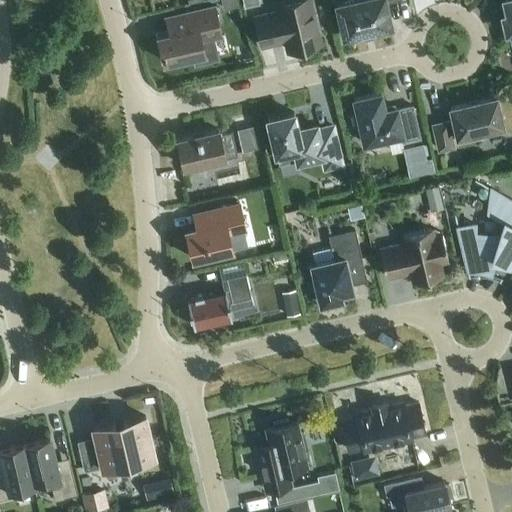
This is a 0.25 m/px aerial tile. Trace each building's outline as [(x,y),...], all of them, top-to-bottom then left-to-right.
[(237,7),(235,0),(221,0),(224,10),(237,7)] [(279,12),(254,17),(261,47),(286,41),(288,51),(320,44),(316,27),(319,23),(317,15),(313,13),(309,0),(291,0),(277,3),(279,12)] [(358,0),(337,5),(344,36),(391,25),(385,2),(394,0),(358,0)] [(511,0),(504,0),(507,15),(503,16),(506,33),(511,32),(511,35),(511,0)] [(215,7),(166,18),(170,34),(158,36),(164,62),(168,62),(169,65),(181,63),(180,59),(194,56),(196,63),(217,59),(212,39),(221,36),(215,7)] [(353,115),(356,130),(360,129),(364,143),(402,135),(403,142),(420,138),(412,106),(397,110),(396,107),(385,110),(381,93),(353,99),(357,114),(353,115)] [(469,103),(450,108),(453,121),(433,125),(439,150),(453,146),(451,138),(457,136),(457,137),(503,126),(496,97),(477,101),(469,103)] [(294,150),(297,163),(322,158),(325,169),(342,165),(333,126),(317,130),(316,126),(298,130),(294,113),(268,119),(276,154),(294,150)] [(253,126),(237,130),(242,152),(259,149),(253,126)] [(174,143),(177,157),(181,156),(184,167),(225,157),(225,159),(237,156),(232,132),(220,135),(219,130),(202,134),(202,133),(194,135),(195,136),(177,140),(178,142),(174,143)] [(431,158),(426,159),(406,164),(409,176),(434,170),(431,158)] [(474,234),(474,224),(458,228),(457,228),(467,271),(469,271),(468,270),(480,271),(490,273),(493,260),(508,264),(508,265),(509,265),(511,260),(511,201),(491,189),(488,212),(504,222),(500,235),(474,234)] [(186,230),(187,233),(183,234),(186,248),(190,247),(193,259),(232,250),(229,235),(245,231),(239,204),(193,214),(196,227),(186,230)] [(362,216),(359,205),(346,208),(349,219),(362,216)] [(380,249),(387,277),(411,271),(414,282),(441,275),(438,263),(448,261),(441,233),(432,235),(431,229),(403,235),(405,243),(380,249)] [(312,266),(306,267),(309,281),(315,280),(321,304),(341,299),(340,293),(352,290),(346,265),(362,261),(355,230),(339,234),(341,243),(331,246),(332,248),(312,252),(315,264),(311,265),(312,266)] [(189,299),(187,299),(190,311),(189,311),(190,315),(191,315),(194,327),(195,327),(195,326),(230,318),(230,319),(232,318),(229,307),(230,306),(229,302),(251,297),(246,274),(227,278),(229,290),(225,291),(225,290),(224,291),(203,296),(203,294),(194,297),(194,298),(189,299)] [(298,313),(295,302),(283,304),(285,316),(298,313)] [(373,409),(355,413),(356,417),(342,421),(344,429),(347,441),(350,450),(364,446),(365,450),(412,439),(411,435),(425,432),(418,403),(404,406),(403,402),(385,406),(384,402),(372,404),(373,409)] [(124,463),(123,459),(132,457),(133,460),(154,455),(145,417),(127,421),(126,419),(112,422),(112,424),(93,429),(95,437),(77,441),(84,471),(102,467),(102,468),(124,463)] [(256,447),(266,491),(291,485),(287,470),(307,465),(303,449),(307,448),(304,432),(299,433),(296,422),(289,424),(288,419),(273,423),(274,427),(266,429),(270,444),(256,447)] [(347,441),(344,429),(335,431),(338,443),(347,441)] [(50,437),(20,443),(33,492),(52,488),(54,500),(77,495),(71,469),(58,472),(50,437)] [(0,499),(33,492),(20,443),(0,448),(0,452),(3,466),(0,466),(0,499)] [(379,474),(375,455),(350,461),(355,480),(379,474)] [(403,504),(404,511),(422,511),(450,506),(448,497),(452,496),(449,484),(445,485),(445,482),(416,489),(414,477),(383,485),(386,496),(388,496),(391,506),(403,504)] [(174,495),(170,478),(143,484),(147,502),(174,495)] [(83,495),(87,510),(106,506),(103,490),(83,495)] [(309,511),(306,498),(281,504),(282,511),(309,511)]
